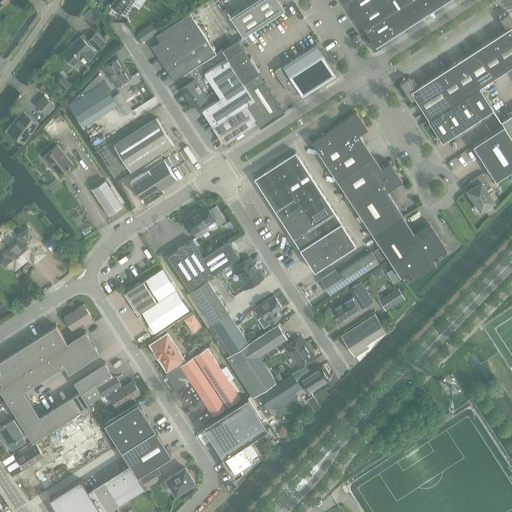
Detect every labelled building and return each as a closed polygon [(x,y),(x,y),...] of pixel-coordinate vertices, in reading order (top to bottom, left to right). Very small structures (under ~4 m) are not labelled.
[(114,0),(111,5),(125,14),(135,0),(114,0)] [(285,9),(279,0),(254,0),(230,16),(243,36),(285,9)] [(345,0),(374,43),(440,0),(345,0)] [(499,18),(506,29),(490,40),(508,68),(511,65),(511,17),(509,12),(499,18)] [(160,42),(152,47),(174,81),(178,79),(190,71),(217,54),(190,13),(155,35),(160,42)] [(142,30),(137,34),(142,41),(147,38),(142,30)] [(110,31),(105,35),(108,40),(113,35),(110,31)] [(80,36),(62,54),(74,66),(79,61),(84,65),(96,53),(95,52),(98,49),(98,50),(105,42),(96,33),(90,40),(83,33),(80,36)] [(221,98),(202,110),(224,144),(257,122),(260,127),(285,112),(259,72),(238,39),(222,49),(228,58),(204,73),(221,98)] [(508,68),(490,40),(476,49),(494,77),(508,68)] [(279,78),(291,93),(299,89),(303,95),(303,96),(309,92),(309,91),(333,76),(336,74),(316,44),(316,43),(276,69),(275,69),(275,70),(275,71),(279,78)] [(494,77),(476,49),(463,57),(481,86),(494,77)] [(118,57),(104,66),(116,86),(130,77),(118,57)] [(468,94),(479,87),(481,86),(463,57),(449,66),(468,94)] [(436,75),(454,103),(466,95),(468,94),(449,66),(436,75)] [(88,67),(82,73),(86,76),(91,70),(88,67)] [(190,71),(178,79),(183,87),(181,88),(193,107),(207,98),(195,79),(190,71)] [(98,74),(96,77),(69,103),(83,125),(117,104),(98,74)] [(64,91),(71,84),(63,75),(56,83),(64,91)] [(411,101),(415,98),(429,119),(441,111),(454,103),(436,75),(416,88),(409,77),(399,83),(411,101)] [(480,117),(493,109),(479,87),(468,94),(466,95),(480,117)] [(44,95),(35,104),(46,114),(54,105),(44,95)] [(454,103),(468,125),(480,117),(466,95),(454,103)] [(468,125),(454,103),(441,111),(455,133),(468,125)] [(23,111),(13,126),(12,126),(8,132),(14,137),(14,136),(23,142),(38,122),(23,111)] [(356,111),(333,126),(339,135),(339,134),(350,151),(365,142),(360,134),(368,128),(356,111)] [(428,120),(442,142),(455,133),(441,111),(429,119),(428,120)] [(511,113),(501,121),(504,125),(511,137),(511,113)] [(157,117),(114,145),(131,171),(174,144),(157,117)] [(473,145),(496,181),(511,170),(511,137),(504,125),(473,145)] [(339,135),(333,126),(311,140),(328,166),(350,151),(339,134),(339,135)] [(350,151),(328,166),(335,177),(372,152),(365,142),(350,151)] [(59,175),(63,172),(65,173),(69,170),(69,168),(73,165),(57,145),(44,156),(59,175)] [(319,187),(295,151),(254,178),(278,213),(301,249),(315,270),(356,244),(342,222),(319,187)] [(372,152),(335,177),(374,235),(403,216),(404,215),(399,207),(396,210),(384,192),(402,180),(392,165),(387,169),(384,165),(381,167),(372,152)] [(164,159),(130,181),(145,204),(164,192),(162,189),(177,179),(164,159)] [(487,181),(482,173),(470,180),(473,186),(468,190),(481,210),(484,208),(485,210),(485,211),(493,206),(492,205),(491,204),(494,202),(483,184),(487,181)] [(109,215),(122,206),(123,205),(106,180),(92,189),(109,215)] [(206,205),(184,219),(194,234),(197,238),(209,230),(206,226),(215,220),(218,225),(225,220),(216,205),(209,210),(206,205)] [(403,216),(374,235),(405,283),(413,278),(414,279),(437,264),(435,261),(448,252),(445,249),(447,248),(430,222),(414,232),(403,216)] [(4,259),(3,262),(4,264),(5,266),(7,267),(10,267),(12,266),(13,265),(15,268),(29,257),(34,262),(44,254),(36,244),(39,242),(28,229),(18,238),(20,240),(3,253),(6,257),(5,257),(4,259)] [(58,244),(53,237),(46,242),(52,249),(58,244)] [(229,240),(204,256),(193,239),(167,256),(189,289),(240,257),(229,240)] [(320,279),(330,294),(345,284),(379,262),(373,254),(371,251),(338,273),(336,269),(320,279)] [(250,257),(235,267),(248,288),(263,278),(250,257)] [(163,268),(145,280),(158,300),(157,301),(143,281),(126,292),(140,312),(142,311),(155,331),(189,309),(163,268)] [(394,268),(387,272),(394,282),(401,278),(394,268)] [(260,356),(288,338),(278,323),(254,339),(249,342),(208,279),(190,291),(257,394),(277,382),(260,356)] [(359,282),(349,288),(354,295),(351,297),(350,297),(333,308),(342,321),(359,310),(358,309),(362,307),(362,308),(372,301),(359,282)] [(398,288),(380,300),(387,310),(405,298),(398,288)] [(274,295),(257,307),(263,316),(258,319),(264,328),(270,323),(271,324),(280,318),(276,312),(283,308),(274,295)] [(91,318),(92,317),(84,304),(64,317),(73,330),(83,323),(85,326),(93,321),(91,318)] [(193,312),(184,319),(193,333),(202,326),(193,312)] [(376,314),(342,336),(356,356),(370,347),(367,343),(386,331),(376,314)] [(89,404),(81,391),(83,390),(111,372),(111,371),(104,360),(74,380),(80,390),(40,415),(23,390),(64,364),(69,372),(99,352),(85,330),(67,342),(55,324),(0,359),(0,380),(2,383),(0,384),(0,389),(17,416),(24,426),(33,441),(89,404)] [(167,334),(150,345),(155,351),(154,352),(157,357),(158,357),(167,370),(184,359),(167,334)] [(300,335),(286,345),(300,367),(315,357),(300,335)] [(197,346),(189,352),(192,357),(201,352),(197,346)] [(192,357),(180,365),(176,368),(173,385),(186,404),(188,403),(194,411),(205,403),(213,416),(240,398),(207,348),(201,352),(192,357)] [(320,366),(299,379),(308,393),(329,380),(327,377),(329,376),(330,374),(325,368),(324,367),(322,368),(320,366)] [(81,391),(89,404),(90,404),(89,403),(107,392),(117,407),(141,393),(133,380),(122,388),(120,384),(121,384),(115,375),(113,376),(111,372),(83,390),(81,391)] [(280,381),(259,395),(271,413),(285,405),(281,400),(301,387),(293,373),(283,379),(280,381)] [(414,395),(414,396),(417,399),(426,390),(422,387),(414,395)] [(314,395),(307,399),(313,407),(314,409),(315,410),(320,404),(319,403),(314,395)] [(248,397),(203,426),(224,457),(243,445),(250,441),(268,429),(248,397)] [(138,476),(172,454),(138,402),(105,424),(118,444),(130,463),(138,476)] [(91,403),(40,436),(57,461),(50,465),(60,480),(118,444),(105,424),(91,403)] [(24,426),(17,416),(14,419),(13,418),(0,426),(0,431),(12,450),(25,441),(22,435),(23,434),(20,429),(24,426)] [(281,427),(279,434),(287,437),(288,435),(289,433),(290,429),(281,427)] [(224,457),(221,459),(233,478),(243,472),(240,467),(252,459),(251,459),(252,459),(258,454),(250,441),(243,445),(224,457)] [(24,469),(44,456),(36,444),(16,456),(24,469)] [(79,479),(50,498),(57,510),(58,511),(104,511),(115,505),(120,502),(128,497),(134,493),(145,486),(143,483),(139,478),(138,476),(130,463),(88,490),(82,480),(79,479)] [(156,467),(139,478),(143,483),(160,472),(156,467)] [(185,467),(166,479),(176,494),(183,489),(184,490),(188,487),(195,482),(185,467)]
